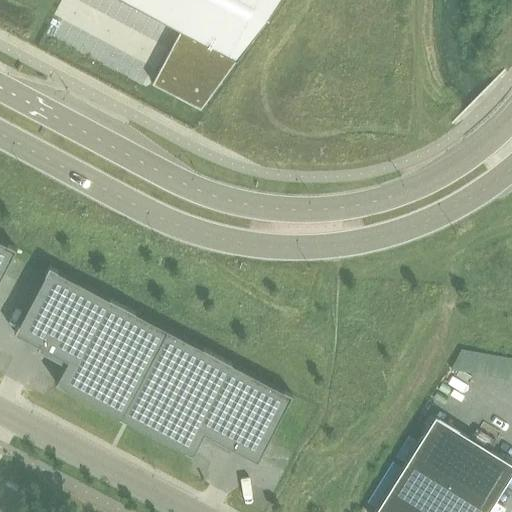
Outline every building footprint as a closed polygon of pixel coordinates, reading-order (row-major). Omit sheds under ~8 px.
[(152,82),(200,107),(278,0),(127,0),(181,28),(152,82)] [(0,277),(3,273),(16,247),(0,238),(0,277)] [(292,393),(50,266),(37,290),(15,332),(68,359),(55,383),(192,455),(203,433),(256,461),(267,440),(292,393)] [(484,382),(484,357),(464,357),(464,383),(484,382)] [(511,365),(506,365),(498,379),(497,386),(506,387),(511,390),(511,365)] [(487,511),(511,472),(511,462),(435,415),(374,511),(487,511)] [(294,487),(286,508),(297,511),(303,511),(310,493),(294,487)]
